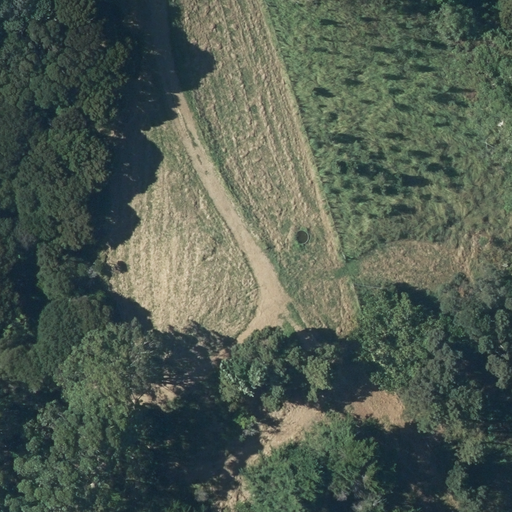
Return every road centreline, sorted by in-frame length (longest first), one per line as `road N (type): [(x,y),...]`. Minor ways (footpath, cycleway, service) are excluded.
road 1 (track): [(167,0),(173,84),(263,283),(349,377),(437,511)]
road 2 (track): [(263,283),(265,312),(219,371),(144,393),(108,431),(63,511)]
